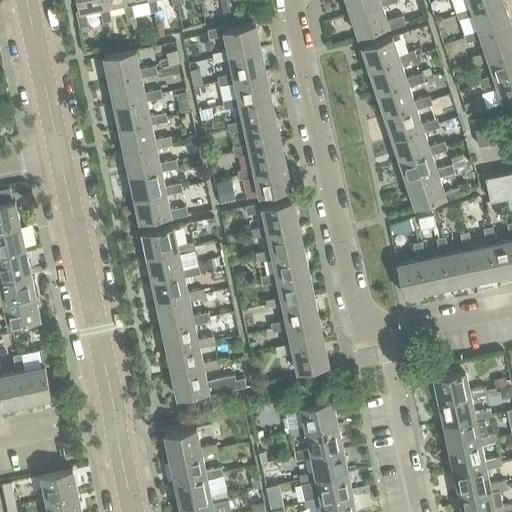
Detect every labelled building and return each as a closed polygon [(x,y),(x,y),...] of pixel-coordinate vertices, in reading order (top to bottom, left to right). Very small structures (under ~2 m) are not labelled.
[(82,10),(101,6),(102,5),(100,0),(74,0),(77,11),(73,11),(77,27),(85,26),(82,10)] [(124,0),(100,0),(102,5),(101,6),(104,22),(113,20),(110,4),(123,1),(125,1),(124,0)] [(124,0),(125,1),(123,1),(127,17),(151,12),(148,0),(124,0)] [(148,0),(151,12),(160,10),(158,0),(148,0)] [(220,0),(223,12),(229,10),(226,0),(220,0)] [(346,0),(350,12),(380,2),(381,5),(396,0),(346,0)] [(472,14),(477,29),(479,34),(510,23),(502,0),(471,11),(469,5),(454,10),(457,19),(472,14)] [(467,0),(469,5),(471,11),(502,0),(501,0),(467,0)] [(386,20),(381,5),(380,2),(350,12),(358,34),(388,25),(389,28),(404,23),(402,15),(386,20)] [(162,21),(156,22),(159,36),(165,35),(162,21)] [(223,35),(226,50),(227,54),(259,47),(254,23),(223,30),(222,26),(206,29),(208,38),(223,35)] [(480,38),(484,51),(486,56),(511,46),(511,30),(510,23),(479,34),(477,29),(462,34),(465,43),(480,38)] [(361,45),(369,69),(399,59),(398,55),(391,35),(361,45)] [(487,59),(492,73),(494,79),(511,72),(511,46),(486,56),(484,51),(469,56),(472,64),(487,59)] [(228,59),(231,73),(232,77),(264,70),(259,47),(227,54),(226,50),(210,53),(212,62),(228,59)] [(176,49),(165,52),(168,65),(179,63),(177,49),(176,49)] [(413,49),(398,55),(399,59),(369,69),(376,92),(407,81),(405,77),(400,63),(415,58),(413,49)] [(103,57),(108,81),(139,74),(140,77),(156,74),(154,65),(138,69),(134,50),(103,57)] [(200,67),(190,69),(193,85),(203,83),(200,67)] [(233,82),(236,97),(237,101),(269,94),(264,70),(232,77),(231,73),(215,77),(217,86),(233,82)] [(420,72),(405,77),(407,81),(376,92),(384,113),(414,103),(413,99),(408,85),(423,80),(420,72)] [(511,98),(511,72),(494,79),(492,73),(477,78),(479,87),(495,82),(501,102),(511,98)] [(108,81),(113,104),(144,97),(145,101),(161,97),(159,89),(143,92),(140,77),(139,74),(108,81)] [(190,112),(185,92),(176,94),(181,114),(190,112)] [(238,106),(241,120),(243,125),(274,118),(269,94),(237,101),(236,97),(221,100),(222,109),(238,106)] [(428,94),(413,99),(414,103),(384,113),(392,137),(422,127),(420,123),(415,108),(430,103),(428,94)] [(113,104),(118,127),(150,120),(151,125),(167,121),(165,113),(149,116),(145,101),(144,97),(113,104)] [(469,101),(463,103),(467,114),(472,112),(469,101)] [(243,129),(247,143),(248,148),(279,141),(274,118),(243,125),(241,120),(226,123),(227,132),(243,129)] [(436,118),(420,123),(422,127),(392,137),(399,160),(429,150),(428,145),(423,131),(438,126),(436,118)] [(118,127),(124,151),(155,144),(156,148),(172,145),(170,136),(154,140),(151,125),(150,120),(118,127)] [(478,146),(488,144),(485,127),(475,129),(478,146)] [(443,140),(428,145),(429,150),(399,160),(407,183),(437,172),(435,168),(431,153),(446,148),(443,140)] [(237,155),(240,171),(241,174),(285,164),(279,141),(248,148),(247,143),(231,146),(233,156),(237,155)] [(124,151),(129,175),(160,168),(161,172),(177,169),(175,160),(159,164),(156,148),(155,144),(124,151)] [(463,153),(450,157),(454,167),(466,163),(465,158),(463,153)] [(451,163),(435,168),(437,172),(407,183),(415,206),(445,196),(446,199),(461,194),(458,186),(443,191),(438,176),(453,171),(451,163)] [(290,188),(285,164),(241,174),(240,171),(236,172),(238,181),(242,180),(246,198),(290,188)] [(129,175),(134,197),(165,190),(166,194),(182,191),(180,182),(164,186),(161,172),(160,168),(129,175)] [(490,200),(511,195),(511,171),(485,177),(490,200)] [(232,179),(216,182),(220,203),(236,199),(232,179)] [(10,187),(0,189),(0,202),(13,200),(10,187)] [(169,210),(166,194),(165,190),(134,197),(139,221),(170,214),(171,218),(187,215),(185,206),(169,210)] [(0,227),(18,224),(13,200),(0,202),(0,227)] [(261,211),(265,225),(266,230),(298,223),(292,200),(261,206),(260,202),(245,205),(246,214),(261,211)] [(410,217),(413,229),(414,232),(438,227),(434,209),(410,217)] [(214,217),(196,221),(197,228),(214,224),(215,224),(214,217)] [(413,229),(410,217),(388,224),(390,234),(413,229)] [(509,239),(491,243),(498,275),(511,271),(511,222),(506,223),(509,239)] [(266,234),(270,249),(271,254),(303,247),(298,223),(266,230),(265,225),(249,228),(251,237),(266,234)] [(0,252),(23,247),(18,224),(0,227),(0,252)] [(142,232),(147,257),(178,250),(179,253),(195,250),(193,241),(177,244),(173,226),(142,232)] [(498,275),(491,243),(488,227),(479,229),(482,245),(471,247),(467,248),(474,280),(498,275)] [(462,249),(448,252),(444,253),(451,285),(474,280),(467,248),(471,247),(468,232),(459,233),(462,249)] [(439,254),(424,257),(419,258),(426,290),(451,285),(444,253),(448,252),(445,236),(436,238),(439,254)] [(403,295),(426,290),(419,258),(424,257),(421,242),(411,244),(415,259),(396,263),(403,295)] [(0,252),(0,276),(28,271),(23,247),(0,252)] [(272,258),(275,273),(276,277),(308,270),(303,247),(271,254),(270,249),(255,252),(257,261),(272,258)] [(147,257),(152,280),(183,274),(184,277),(184,278),(200,274),(199,270),(213,267),(213,265),(211,259),(197,262),(195,250),(179,254),(179,253),(178,250),(147,257)] [(218,256),(211,258),(211,259),(213,265),(220,264),(218,256)] [(246,269),(235,272),(237,283),(249,281),(246,269)] [(277,281),(280,296),(281,300),(313,294),(308,270),(276,277),(275,273),(261,276),(262,284),(277,281)] [(0,276),(0,290),(2,301),(33,294),(28,271),(0,276)] [(184,278),(184,277),(183,274),(152,280),(157,304),(188,297),(189,301),(205,298),(203,289),(187,292),(184,278)] [(38,318),(33,294),(2,301),(7,325),(38,318)] [(282,304),(285,319),(286,324),(318,317),(313,294),(281,300),(280,296),(264,299),(266,308),(282,304)] [(157,304),(162,327),(193,320),(194,324),(211,320),(209,311),(192,315),(189,301),(188,297),(157,304)] [(287,328),(290,343),(291,348),(323,340),(318,317),(286,324),(285,319),(269,323),(271,331),(287,328)] [(162,327),(167,351),(198,344),(199,347),(215,344),(213,335),(197,338),(194,324),(193,320),(162,327)] [(328,364),(323,340),(291,348),(290,343),(276,346),(278,354),(292,351),(296,371),(328,364)] [(167,351),(172,374),(203,367),(204,371),(220,368),(218,358),(202,362),(199,347),(198,344),(167,351)] [(14,355),(18,370),(24,401),(49,396),(43,366),(46,365),(43,350),(34,352),(37,366),(26,368),(23,353),(14,355)] [(0,399),(1,406),(24,401),(18,370),(2,373),(0,361),(0,399)] [(206,380),(204,371),(203,367),(172,374),(177,397),(209,390),(209,394),(247,386),(245,377),(235,379),(234,374),(206,380)] [(433,376),(438,399),(469,392),(470,397),(487,393),(485,385),(468,389),(464,369),(433,376)] [(505,376),(493,379),(495,387),(499,386),(507,384),(505,376)] [(507,384),(499,386),(502,398),(511,395),(511,387),(511,383),(507,384)] [(438,399),(443,422),(474,416),(473,412),(470,397),(469,392),(438,399)] [(301,409),(304,424),(305,428),(336,421),(331,398),(301,404),(300,401),(284,404),(286,413),(301,409)] [(443,422),(448,447),(479,440),(480,443),(497,440),(495,432),(487,433),(484,418),(492,417),(490,408),(473,412),(474,416),(443,422)] [(306,433),(309,447),(310,451),(341,445),(336,421),(305,428),(304,424),(289,427),(291,436),(306,433)] [(164,433),(169,457),(201,450),(202,455),(218,452),(216,443),(200,446),(196,427),(164,433)] [(448,447),(453,470),(484,463),(483,459),(480,443),(479,440),(448,447)] [(311,456),(314,471),(315,475),(346,468),(341,445),(310,451),(309,447),(294,451),(296,459),(311,456)] [(169,457),(174,480),(205,473),(207,479),(222,476),(220,466),(205,470),(202,455),(201,450),(169,457)] [(453,470),(458,493),(489,487),(488,483),(485,467),(502,463),(500,455),(483,459),(484,463),(453,470)] [(40,475),(45,499),(76,492),(71,468),(40,475)] [(299,474),(303,497),(319,494),(320,498),(351,491),(346,468),(315,475),(314,471),(299,474)] [(174,480),(179,503),(210,497),(212,503),(227,499),(226,490),(210,494),(207,479),(205,473),(174,480)] [(258,475),(252,476),(254,488),(259,487),(261,487),(258,475)] [(458,493),(462,511),(484,511),(494,510),(493,507),(502,505),(499,489),(507,487),(505,479),(488,483),(489,487),(458,493)] [(1,484),(5,507),(15,505),(10,482),(1,484)] [(309,505),(310,511),(355,511),(351,491),(320,498),(319,494),(303,497),(305,506),(309,505)] [(45,499),(47,511),(79,511),(76,492),(45,499)] [(179,503),(180,511),(213,511),(212,503),(210,497),(179,503)] [(253,511),(256,511),(257,511),(265,510),(263,501),(252,504),(253,511)] [(502,505),(493,507),(494,510),(484,511),(507,511),(511,511),(511,510),(510,503),(502,505)]
